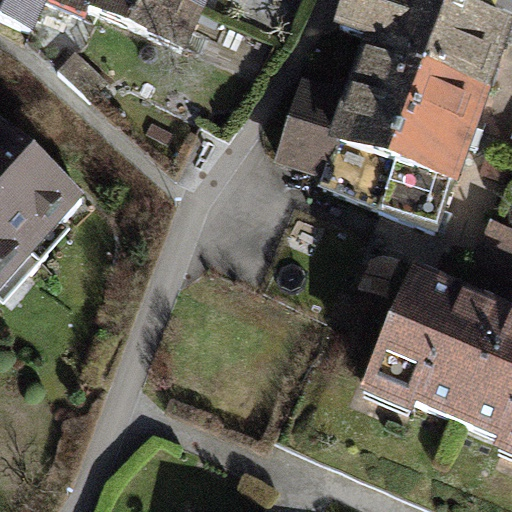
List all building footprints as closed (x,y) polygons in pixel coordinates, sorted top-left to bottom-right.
[(0,0),(0,12),(26,22),(34,0),(44,0),(81,14),(86,1),(186,39),(200,0),(0,0)] [(505,25),(427,0),(341,0),(334,29),(360,40),(345,88),(301,77),(275,166),(316,177),(314,191),(424,230),(442,180),(452,182),(505,25)] [(0,296),(85,199),(0,125),(0,296)] [(297,202),(271,262),(323,285),(349,225),(297,202)] [(465,263),(511,282),(511,231),(482,219),(465,263)] [(511,311),(421,274),(370,397),(423,419),(429,404),(511,437),(511,444),(507,456),(511,457),(511,311)]
